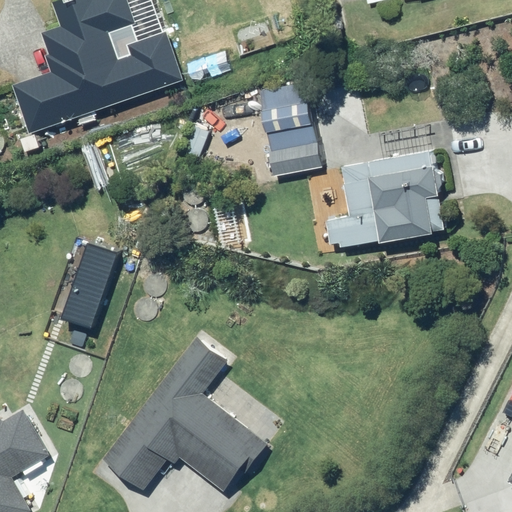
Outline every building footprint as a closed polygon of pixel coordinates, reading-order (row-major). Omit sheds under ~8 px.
[(15,84),(32,133),(186,79),(168,29),(144,37),(130,0),(57,0),(67,27),(47,34),(59,69),(15,84)] [(365,0),(349,0),(354,21),(369,17),(365,0)] [(410,0),(408,0),(392,3),(396,26),(415,23),(410,0)] [(466,71),(482,71),(482,58),(466,57),(466,71)] [(312,78),(265,86),(280,172),(327,164),(312,78)] [(444,184),(450,183),(447,166),(439,167),(435,148),(345,165),(354,213),(330,217),(335,241),(345,239),(345,243),(385,236),(386,239),(452,226),(444,184)] [(181,235),(170,260),(185,267),(191,253),(226,267),(231,256),(181,235)] [(321,260),(264,268),(269,299),(299,295),(301,311),(336,306),(334,290),(345,288),(340,248),(319,251),(321,260)] [(223,366),(185,338),(96,453),(139,487),(166,446),(222,492),(268,453),(202,401),(223,366)] [(0,511),(16,511),(25,508),(10,479),(44,457),(25,409),(0,419),(0,511)] [(511,453),(498,481),(511,484),(511,453)]
